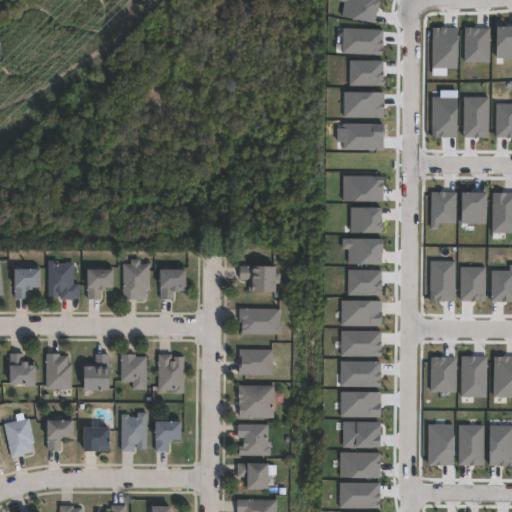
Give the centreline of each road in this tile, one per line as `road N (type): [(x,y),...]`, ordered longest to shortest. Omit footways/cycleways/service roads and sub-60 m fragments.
road 1 (residential): [(407,8),(405,324)]
road 2 (residential): [(207,511),(210,261)]
road 3 (residential): [(0,327),(210,328)]
road 4 (residential): [(0,492),(42,481),(208,479)]
road 5 (residential): [(408,511),(405,324)]
